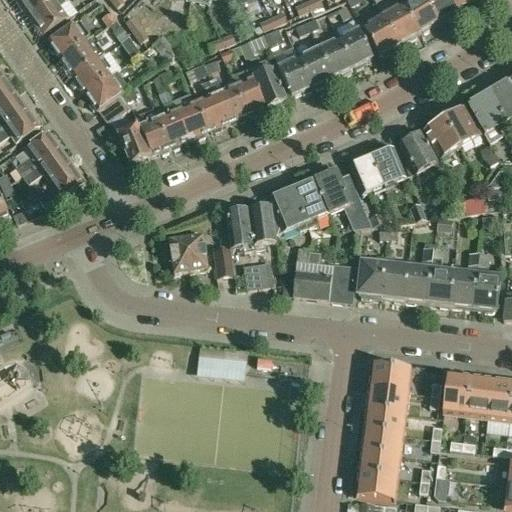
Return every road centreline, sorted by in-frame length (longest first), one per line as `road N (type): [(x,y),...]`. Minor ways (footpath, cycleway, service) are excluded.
road 1 (residential): [(128,216),(357,118),(511,30)]
road 2 (residential): [(347,334),(127,305),(111,296),(79,237)]
road 3 (residential): [(128,216),(0,27)]
road 4 (residential): [(324,511),(347,334)]
road 5 (residential): [(511,354),(347,334)]
